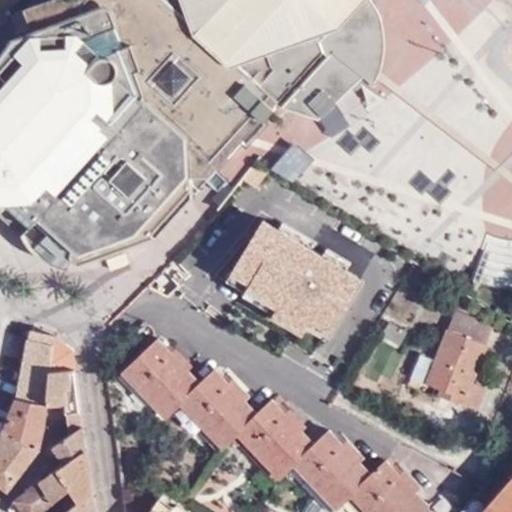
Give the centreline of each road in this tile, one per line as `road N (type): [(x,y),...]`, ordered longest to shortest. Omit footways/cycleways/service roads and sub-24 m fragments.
road 1 (unknown): [(93,348),(137,314),(164,310),(445,486)]
road 2 (residential): [(113,511),(89,334),(76,320),(0,295)]
